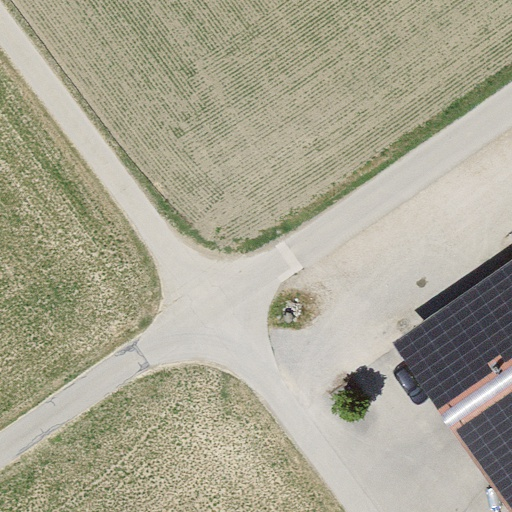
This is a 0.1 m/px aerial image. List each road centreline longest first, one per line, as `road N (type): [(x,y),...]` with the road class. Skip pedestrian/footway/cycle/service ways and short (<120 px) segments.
road 1 (track): [(511,105),(0,458)]
road 2 (track): [(0,17),(365,511)]
